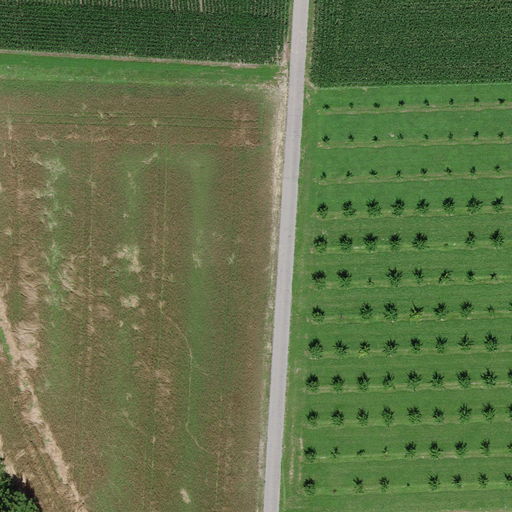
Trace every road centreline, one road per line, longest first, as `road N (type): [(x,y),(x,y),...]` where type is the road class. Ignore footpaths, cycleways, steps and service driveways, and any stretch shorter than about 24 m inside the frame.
road 1 (track): [(297,0),(268,511)]
road 2 (track): [(293,85),(0,68)]
